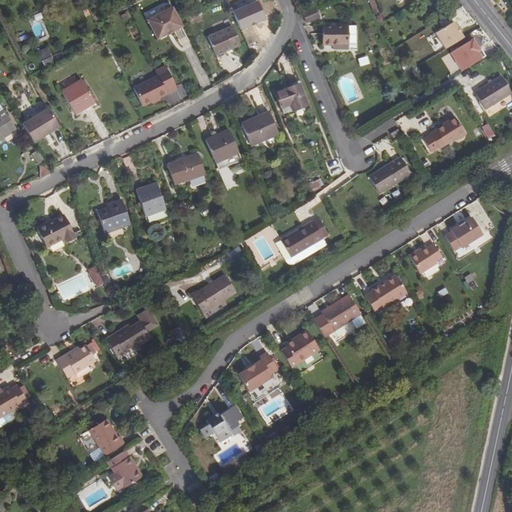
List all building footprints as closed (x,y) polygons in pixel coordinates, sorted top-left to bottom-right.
[(368,0),(372,9),(377,7),(374,0),(368,0)] [(144,16),(155,35),(181,25),(170,6),(144,16)] [(320,19),(316,8),(303,13),(307,23),(320,19)] [(456,22),(435,32),(443,49),(464,40),(456,22)] [(206,36),(216,57),(240,45),(231,25),(206,36)] [(357,30),(357,25),(353,25),(353,26),(347,26),(347,47),(353,47),(353,49),(357,49),(357,44),(356,44),(356,30),(357,30)] [(347,47),(347,26),(322,26),(322,44),(337,44),(337,48),(347,48),(347,47)] [(450,51),(459,70),(485,59),(476,39),(450,51)] [(47,51),(38,56),(42,63),(51,58),(47,51)] [(357,58),(360,66),(370,64),(368,55),(357,58)] [(167,69),(131,86),(142,107),(177,91),(167,69)] [(511,91),(502,75),(475,92),(485,108),(511,91)] [(94,103),(81,81),(66,90),(78,112),(94,103)] [(307,106),(299,85),(276,94),(284,114),(307,106)] [(78,112),(66,90),(62,92),(75,114),(78,112)] [(59,127),(48,108),(22,124),(33,142),(59,127)] [(0,138),(16,129),(5,112),(0,114),(0,138)] [(269,113),(241,125),(250,146),(278,134),(269,113)] [(467,134),(456,115),(447,121),(449,124),(443,127),(438,130),(437,129),(430,133),(440,149),(458,138),(458,140),(467,134)] [(487,139),(494,137),(491,128),(484,130),(487,139)] [(229,131),(206,141),(218,169),(241,159),(229,131)] [(400,134),(398,131),(391,135),(393,139),(400,134)] [(46,163),(38,150),(31,154),(39,167),(46,163)] [(182,159),(168,164),(174,184),(204,174),(198,155),(182,161),(182,159)] [(410,175),(400,158),(368,177),(379,195),(410,175)] [(165,209),(156,184),(136,191),(145,216),(165,209)] [(121,201),(107,206),(108,209),(97,213),(104,233),(130,224),(121,201)] [(145,216),(148,224),(168,217),(165,209),(145,216)] [(74,237),(64,216),(37,229),(47,249),(65,239),(66,241),(74,237)] [(452,230),(446,234),(455,249),(461,246),(462,247),(483,233),(472,216),(451,229),(452,230)] [(320,239),(326,236),(316,219),(278,241),(289,259),(320,239)] [(292,265),(324,246),(320,239),(289,259),(283,262),(283,263),(292,265)] [(427,245),(410,256),(421,273),(438,262),(436,260),(442,256),(435,243),(428,247),(427,245)] [(216,261),(206,264),(208,271),(218,267),(216,261)] [(469,267),(475,279),(480,276),(474,264),(469,267)] [(99,271),(98,267),(89,269),(91,274),(93,274),(95,282),(94,282),(96,287),(103,284),(101,280),(102,280),(100,275),(99,271)] [(236,291),(225,273),(199,291),(210,308),(236,291)] [(372,290),(365,294),(376,311),(407,291),(396,273),(383,281),(384,283),(380,285),(379,284),(372,288),(372,290)] [(62,294),(60,287),(54,289),(57,296),(62,294)] [(361,313),(349,294),(322,311),(323,313),(314,319),(325,336),(361,313)] [(138,345),(150,338),(146,332),(157,325),(147,308),(137,314),(141,321),(140,322),(139,321),(128,328),(125,330),(124,328),(105,339),(116,356),(137,343),(138,345)] [(292,367),(320,349),(308,329),(294,338),(297,341),(287,347),(281,350),(292,367)] [(287,347),(297,341),(294,338),(286,344),(287,347)] [(67,376),(93,360),(84,346),(79,349),(65,357),(64,355),(56,359),(67,376)] [(65,357),(79,349),(78,346),(64,355),(65,357)] [(262,359),(239,374),(249,391),(274,376),(272,373),(278,369),(268,352),(261,356),(262,359)] [(24,407),(31,403),(19,385),(12,389),(11,386),(2,391),(0,392),(0,414),(2,418),(23,405),(24,407)] [(245,417),(236,404),(230,408),(239,421),(245,417)] [(231,430),(240,424),(239,421),(230,408),(222,413),(220,412),(208,419),(210,423),(202,429),(207,437),(215,432),(221,441),(230,435),(231,430)] [(106,419),(90,429),(106,455),(125,443),(120,435),(118,436),(106,419)] [(144,476),(131,456),(130,457),(125,450),(108,461),(126,488),(144,476)]
